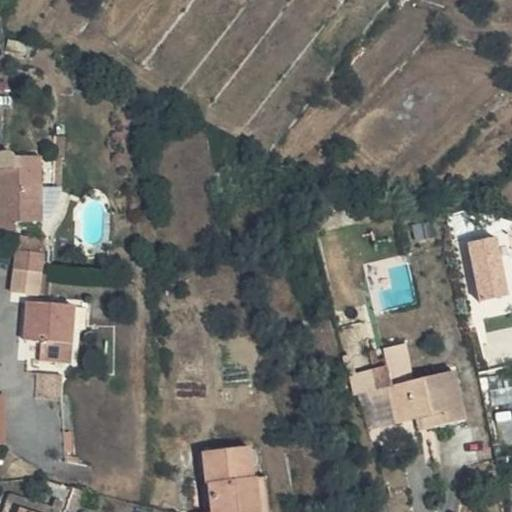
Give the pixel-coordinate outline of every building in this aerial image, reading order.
[(18,220),(46,220),(46,185),(46,154),(16,154),(16,166),(1,166),(1,202),(1,219),(1,231),(18,230),(18,220)] [(46,185),(46,220),(53,219),(67,185),(46,185)] [(436,221),(418,224),(420,239),(439,236),(436,221)] [(20,250),(48,254),(49,239),(23,235),(20,250)] [(510,294),(499,238),(471,243),(481,299),(510,294)] [(48,254),(20,250),(17,267),(44,272),(48,254)] [(44,272),(17,267),(13,289),(41,294),(44,272)] [(76,307),(29,303),(26,343),(46,345),(45,361),(72,363),(76,307)] [(458,369),(388,388),(398,425),(436,415),(440,427),(471,419),(458,369)] [(40,373),(40,393),(64,393),(64,373),(40,373)] [(252,444),(207,446),(211,479),(216,478),(217,510),(238,508),(238,511),(262,511),(260,474),(254,474),(252,444)]
